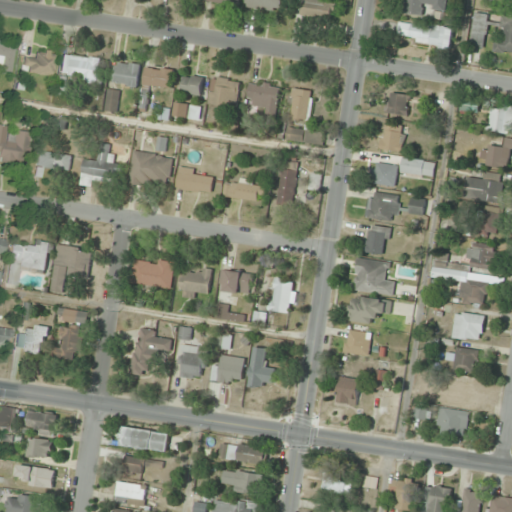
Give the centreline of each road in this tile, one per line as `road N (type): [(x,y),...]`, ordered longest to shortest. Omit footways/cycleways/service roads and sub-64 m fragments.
road 1 (residential): [(511,88),(0,9)]
road 2 (secondary): [(511,466),(0,389)]
road 3 (tertiary): [(366,0),(289,511)]
road 4 (residential): [(328,251),(0,198)]
road 5 (residential): [(81,511),(126,221)]
